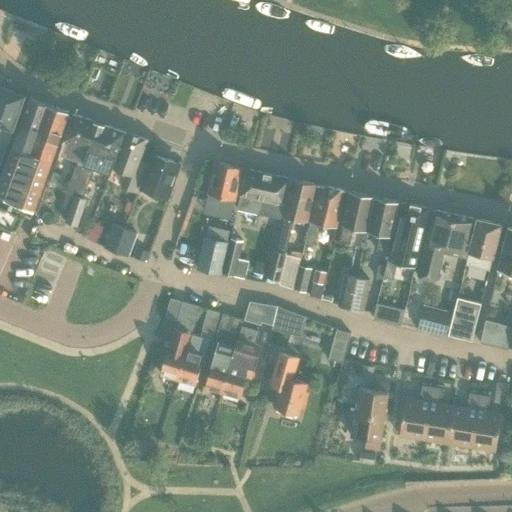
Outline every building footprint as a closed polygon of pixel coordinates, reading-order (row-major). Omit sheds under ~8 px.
[(0,123),(0,124),(0,125),(0,163),(13,127),(24,95),(0,86),(0,123)] [(30,153),(47,103),(30,97),(13,146),(30,153)] [(69,111),(47,103),(30,153),(13,146),(0,184),(0,194),(34,210),(69,111)] [(75,195),(99,122),(74,113),(60,154),(79,161),(77,165),(76,165),(67,192),(73,194),(75,195)] [(110,172),(112,167),(125,131),(99,122),(75,195),(73,194),(64,222),(75,225),(84,198),(83,198),(92,170),(88,169),(90,164),(110,172)] [(125,131),(112,167),(129,173),(124,188),(137,192),(148,163),(140,160),(148,139),(125,131)] [(167,197),(179,163),(154,153),(142,188),(167,197)] [(231,210),(242,167),(217,161),(209,193),(224,196),(221,208),(231,210)] [(259,213),(269,173),(247,168),(237,208),(259,213)] [(290,177),(269,173),(259,213),(281,217),(290,177)] [(268,275),(267,276),(279,280),(286,252),(291,230),(294,218),(307,221),(316,183),(292,178),(280,227),(274,249),(270,264),(271,264),(268,275)] [(336,226),(345,189),(319,184),(305,243),(313,245),(319,222),(336,226)] [(367,230),(374,195),(350,190),(339,241),(350,243),(353,227),(367,230)] [(398,201),(374,195),(367,230),(380,233),(377,249),(387,252),(398,201)] [(418,254),(429,207),(403,202),(393,248),(390,247),(386,266),(396,268),(400,250),(418,254)] [(18,213),(0,205),(0,221),(12,227),(18,213)] [(476,217),(434,208),(419,276),(439,280),(442,267),(445,252),(453,253),(467,256),(476,217)] [(491,269),(501,223),(477,218),(470,252),(480,254),(480,255),(478,266),(491,269)] [(117,251),(125,227),(114,223),(105,246),(117,251)] [(511,272),(511,225),(509,225),(498,269),(511,272)] [(137,232),(125,227),(117,251),(129,255),(137,232)] [(228,242),(205,236),(197,267),(221,273),(228,242)] [(242,241),(230,238),(222,272),(234,275),(242,241)] [(255,272),(268,275),(271,264),(270,264),(257,261),(255,272)] [(312,267),(300,264),(294,288),(306,291),(312,267)] [(327,271),(315,268),(312,281),(324,283),(327,271)] [(350,307),(357,276),(344,273),(338,304),(350,307)] [(369,279),(357,276),(350,307),(363,309),(369,279)] [(472,339),(486,285),(474,282),(469,300),(458,297),(448,334),(472,339)] [(191,332),(192,333),(194,322),(200,305),(186,302),(182,300),(177,319),(181,320),(179,329),(174,328),(169,345),(161,373),(178,378),(191,332)] [(200,335),(192,333),(191,332),(178,378),(196,383),(204,355),(209,338),(212,339),(220,311),(208,308),(200,335)] [(452,316),(423,308),(417,328),(447,336),(452,316)] [(237,339),(238,339),(242,325),(244,318),(223,312),(217,331),(237,337),(237,339)] [(500,322),(487,318),(481,341),(494,345),(509,348),(511,335),(511,324),(500,322)] [(238,339),(236,345),(236,346),(223,391),(240,396),(246,377),(251,378),(259,352),(253,351),(259,330),(242,325),(238,339)] [(343,361),(351,332),(337,328),(328,357),(343,361)] [(236,346),(236,345),(227,343),(219,341),(214,358),(213,357),(205,386),(223,391),(236,346)] [(298,358),(286,355),(279,353),(270,383),(278,385),(280,386),(275,406),(285,409),(286,412),(293,414),(296,413),(299,413),(308,382),(292,377),(298,358)] [(355,410),(384,415),(390,382),(375,380),(374,389),(359,386),(355,410)] [(509,383),(497,381),(494,401),(506,403),(509,383)] [(400,434),(424,438),(432,386),(422,384),(421,391),(424,395),(423,399),(406,397),(400,434)] [(424,438),(448,442),(453,404),(437,402),(438,397),(441,396),(442,387),(432,386),(424,438)] [(448,442),(471,446),(480,393),(469,392),(468,399),(471,403),(471,407),(453,404),(448,442)] [(480,393),(471,446),(496,450),(502,412),(485,409),(486,405),(489,403),(490,395),(480,393)] [(379,449),(384,415),(355,410),(351,435),(366,437),(365,446),(379,449)]
